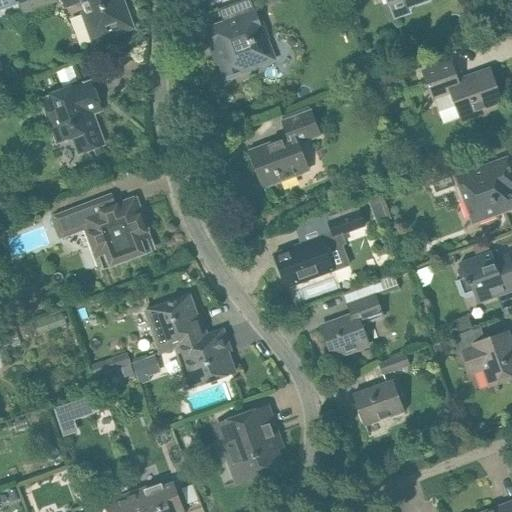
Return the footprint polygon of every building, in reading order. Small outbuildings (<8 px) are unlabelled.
[(14,0),(0,0),(0,9),(16,4),(14,0)] [(19,0),(24,12),(53,0),(19,0)] [(63,0),(65,6),(81,0),(83,0),(94,29),(99,44),(135,31),(129,16),(123,0),(119,0),(63,0)] [(218,63),(232,58),(242,54),(248,68),(272,59),(250,0),(243,0),(238,3),(219,9),(224,23),(212,27),(220,49),(213,51),(218,63)] [(386,0),(388,3),(397,0),(407,0),(410,8),(431,1),(430,0),(386,0)] [(361,57),(350,62),(354,73),(365,68),(361,57)] [(432,68),(423,72),(432,98),(434,97),(450,92),(460,118),(461,123),(468,120),(487,114),(484,104),(501,98),(490,69),(481,72),(458,80),(451,61),(432,68)] [(72,68),(57,73),(61,83),(75,78),(72,68)] [(398,68),(371,78),(376,92),(403,81),(398,68)] [(62,91),(42,99),(50,121),(58,142),(78,134),(84,151),(103,144),(91,112),(101,109),(96,96),(91,83),(82,86),(81,84),(62,91)] [(282,122),(288,137),(250,151),(264,187),(309,171),(298,143),(320,135),(311,111),(282,122)] [(511,174),(507,160),(488,167),(457,179),(472,220),(496,212),(511,206),(511,197),(506,181),(511,178),(511,174)] [(97,233),(102,246),(93,250),(99,266),(122,257),(141,250),(145,240),(148,239),(137,210),(139,209),(137,202),(97,217),(92,204),(56,218),(63,236),(87,227),(90,236),(97,233)] [(355,203),(326,213),(329,221),(334,236),(341,233),(363,225),(358,211),(355,203)] [(294,247),(275,254),(287,287),(295,284),(306,281),(333,270),(349,264),(341,244),(342,244),(345,243),(341,233),(334,236),(322,240),(321,237),(301,244),(294,247)] [(460,263),(468,286),(470,285),(477,303),(511,290),(511,265),(508,254),(494,259),(491,252),(460,263)] [(452,264),(449,257),(442,259),(444,267),(452,264)] [(352,316),(321,328),(332,357),(340,354),(351,350),(369,343),(362,324),(384,316),(377,297),(400,289),(395,274),(383,278),(370,283),(351,290),(343,293),(347,304),(352,316)] [(189,295),(171,302),(145,312),(160,353),(176,347),(207,336),(207,335),(202,323),(199,324),(189,295)] [(207,335),(207,336),(176,347),(191,388),(235,372),(225,344),(228,343),(223,329),(207,335)] [(483,369),(490,387),(511,378),(511,343),(508,331),(474,344),(474,345),(462,350),(464,355),(471,373),(483,369)] [(116,368),(131,362),(127,352),(89,365),(93,376),(116,368)] [(409,365),(405,353),(378,363),(383,375),(409,365)] [(138,380),(161,371),(155,355),(132,363),(138,380)] [(131,362),(116,368),(120,378),(134,373),(131,362)] [(405,412),(393,379),(353,394),(365,426),(405,412)] [(57,406),(63,425),(81,411),(77,400),(57,406)] [(282,466),(276,449),(282,447),(267,406),(217,425),(221,434),(227,453),(232,452),(243,480),(282,466)] [(163,486),(161,481),(137,490),(145,511),(185,511),(174,482),(163,486)] [(181,488),(187,503),(197,500),(192,485),(181,488)] [(145,511),(137,490),(123,495),(125,500),(106,507),(107,511),(145,511)] [(511,511),(511,502),(485,511),(511,511)]
